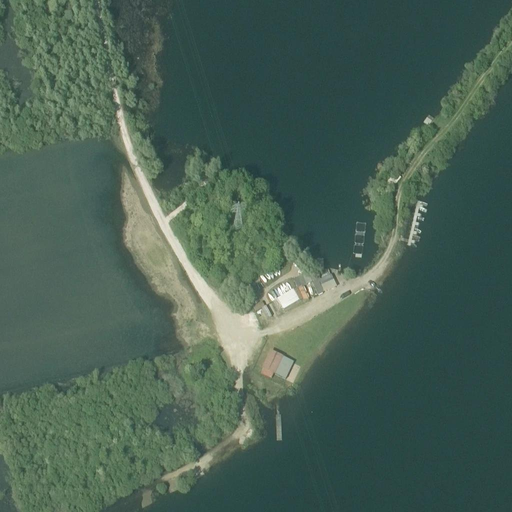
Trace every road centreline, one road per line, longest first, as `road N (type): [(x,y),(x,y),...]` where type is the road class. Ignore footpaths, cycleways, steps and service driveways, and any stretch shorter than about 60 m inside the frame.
road 1 (track): [(95,0),(142,185),(205,301),(228,327),(254,340),(370,278),(391,250),(397,197),(511,44)]
road 2 (track): [(228,327),(244,433),(206,464)]
